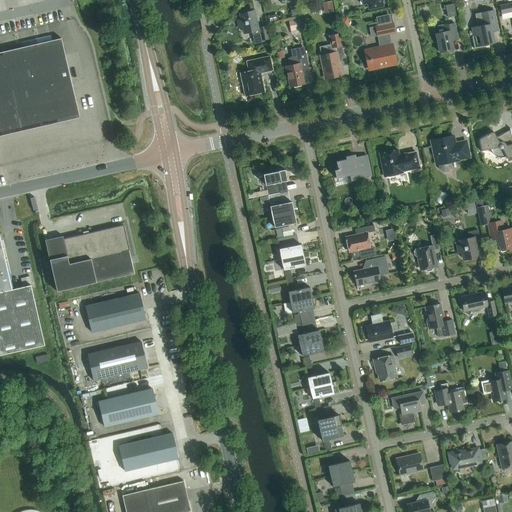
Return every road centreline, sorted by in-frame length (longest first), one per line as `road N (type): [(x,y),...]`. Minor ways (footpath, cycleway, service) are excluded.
road 1 (secondary): [(241,511),(190,293),(170,152)]
road 2 (residential): [(343,306),(303,124)]
road 3 (unclassified): [(0,193),(170,152)]
road 4 (unknown): [(113,166),(64,0)]
road 5 (residential): [(343,306),(511,271)]
road 6 (secondary): [(170,152),(134,0)]
road 7 (residential): [(375,447),(343,306)]
road 8 (residential): [(375,447),(511,419)]
road 9 (residential): [(170,152),(303,124)]
road 10 (residential): [(303,124),(426,98)]
